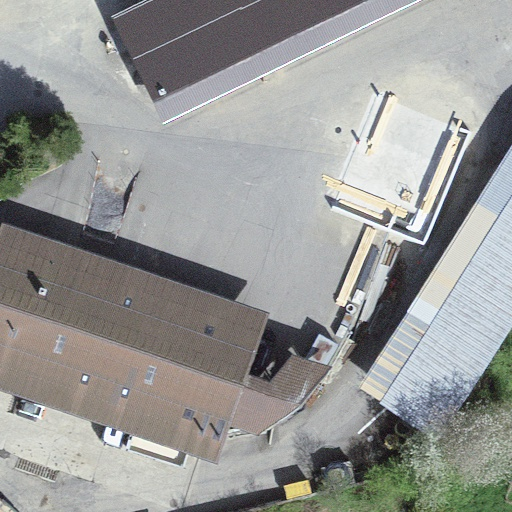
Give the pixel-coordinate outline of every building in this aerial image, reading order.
[(158,97),(183,96),(382,0),(184,0),(126,28),(158,97)] [(402,152),(463,171),(480,120),(418,100),(402,152)] [(425,243),(456,184),(372,141),(341,200),(425,243)] [(511,326),(511,199),(379,405),(437,444),(511,326)] [(0,275),(0,378),(212,450),(252,330),(9,248),(0,275)]
